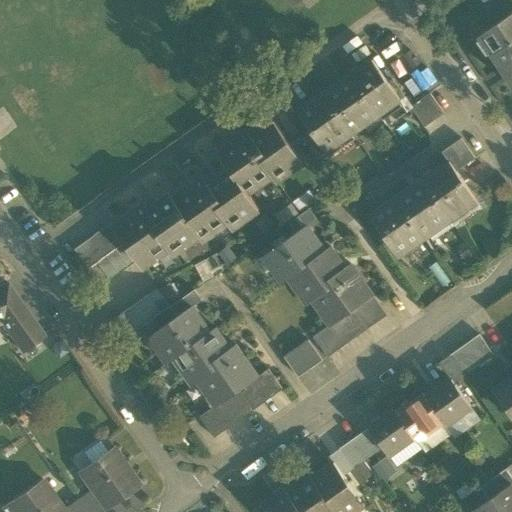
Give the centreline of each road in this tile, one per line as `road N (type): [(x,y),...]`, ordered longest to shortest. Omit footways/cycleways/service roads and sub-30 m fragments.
road 1 (residential): [(25,251),(372,16),(411,2)]
road 2 (residential): [(511,264),(196,490)]
road 3 (residential): [(25,251),(196,490)]
road 4 (residential): [(511,154),(411,2)]
